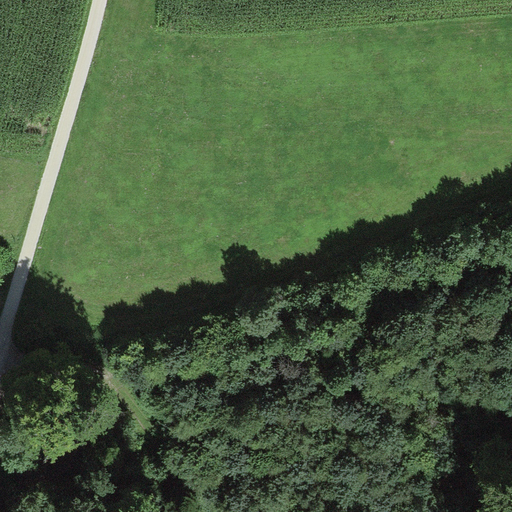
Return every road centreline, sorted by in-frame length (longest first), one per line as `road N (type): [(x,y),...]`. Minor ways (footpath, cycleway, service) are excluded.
road 1 (track): [(0,352),(100,0)]
road 2 (track): [(128,371),(219,511)]
road 3 (track): [(0,364),(79,352),(128,371)]
